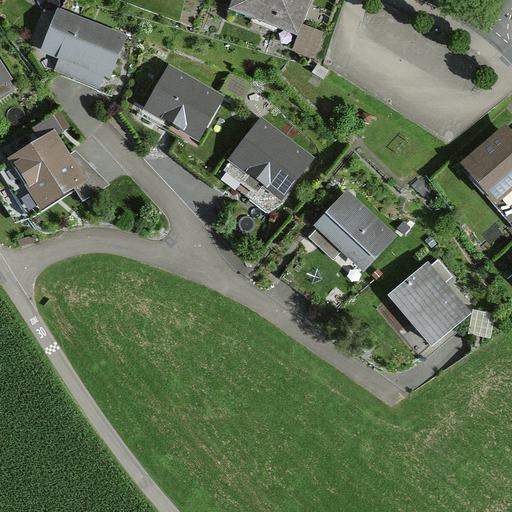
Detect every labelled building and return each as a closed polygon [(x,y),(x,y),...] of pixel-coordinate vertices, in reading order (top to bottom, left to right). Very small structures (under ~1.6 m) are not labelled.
[(310,0),(233,0),(229,12),(297,37),(310,0)] [(128,38),(58,10),(40,53),(60,61),(55,73),(100,91),(104,81),(110,83),(128,38)] [(0,89),(13,81),(0,61),(0,89)] [(224,99),(169,69),(144,113),(199,143),(224,99)] [(316,161),(261,119),(227,163),(281,205),(316,161)] [(511,132),(507,127),(461,166),(497,206),(511,192),(511,132)] [(72,182),(43,135),(0,160),(0,168),(26,210),(72,182)] [(397,238),(348,193),(315,230),(317,231),(309,240),(333,262),(341,253),(364,275),(397,238)] [(473,317),(429,266),(389,299),(433,351),(473,317)]
